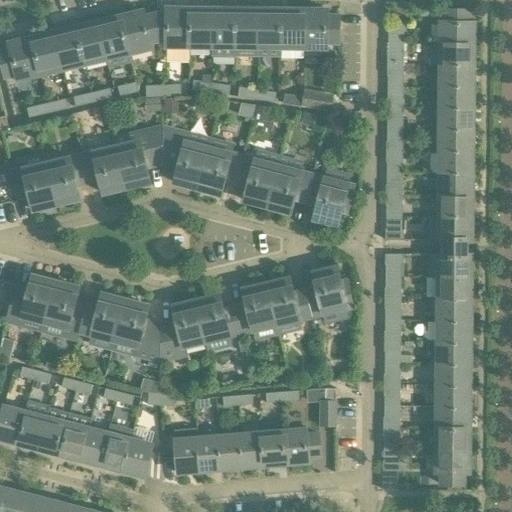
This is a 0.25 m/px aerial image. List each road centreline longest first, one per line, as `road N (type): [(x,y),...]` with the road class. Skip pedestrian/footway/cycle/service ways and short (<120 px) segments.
road 1 (residential): [(0,242),(159,198),(332,245)]
road 2 (residential): [(0,244),(156,288),(332,245)]
road 3 (residential): [(371,250),(375,0)]
road 4 (residential): [(370,484),(371,250)]
road 5 (residential): [(144,499),(370,484)]
road 6 (residential): [(0,462),(144,499)]
